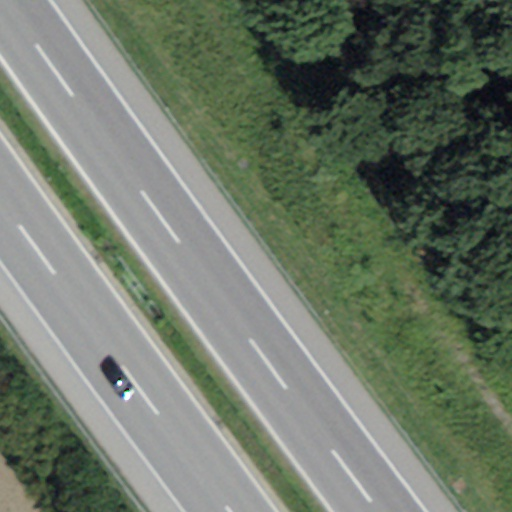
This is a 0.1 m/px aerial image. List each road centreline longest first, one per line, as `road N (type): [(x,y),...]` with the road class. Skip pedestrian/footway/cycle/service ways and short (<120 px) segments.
road 1 (motorway): [(376,511),(0,0)]
road 2 (motorway): [(0,207),(226,511)]
